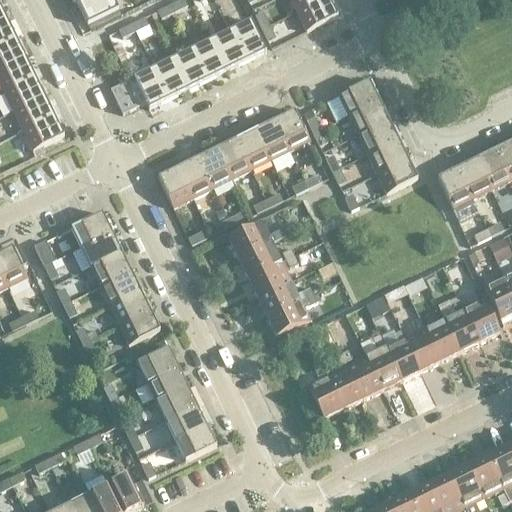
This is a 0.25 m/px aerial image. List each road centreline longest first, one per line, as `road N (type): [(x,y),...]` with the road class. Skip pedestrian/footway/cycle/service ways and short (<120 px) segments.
road 1 (residential): [(266,474),(119,169)]
road 2 (residential): [(119,169),(375,42)]
road 3 (residential): [(296,499),(511,397)]
road 4 (residential): [(375,42),(418,134),(441,139),(511,105)]
road 5 (residential): [(119,169),(35,0)]
road 6 (residential): [(0,225),(119,169)]
